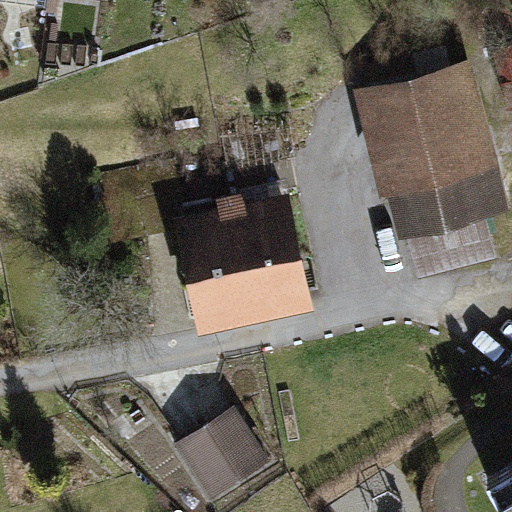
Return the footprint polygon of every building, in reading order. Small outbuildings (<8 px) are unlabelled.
[(0,0),(0,6),(53,13),(54,0),(0,0)] [(511,196),(476,59),(361,89),(400,238),(412,235),(489,215),(511,208),(511,196)] [(179,158),(99,173),(111,238),(165,228),(162,213),(188,208),(179,158)] [(215,212),(179,220),(202,321),(312,297),(291,198),(252,206),(248,207),(244,192),(217,198),(220,211),(215,212)] [(489,215),(412,235),(422,275),(500,255),(489,215)] [(234,408),(178,446),(214,499),(270,461),(234,408)] [(511,511),(511,465),(483,482),(500,511),(511,511)]
